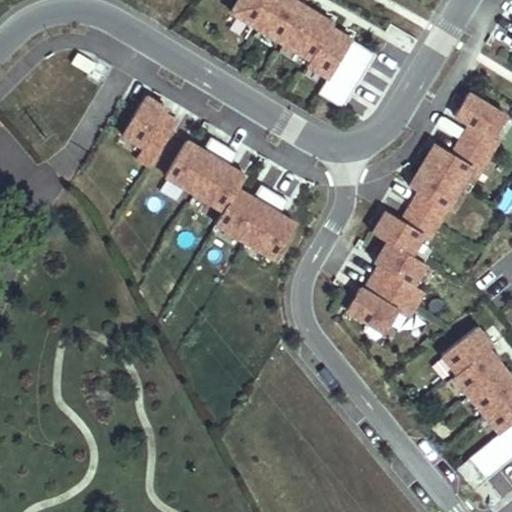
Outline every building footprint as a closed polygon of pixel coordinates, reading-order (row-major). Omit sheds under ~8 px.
[(375,54),(331,27),(333,23),(294,0),(238,0),(231,12),(310,60),(307,65),(328,78),(318,94),(342,108),(375,54)] [(94,63),(78,53),(71,63),(88,73),(94,63)] [(413,285),(426,264),(411,255),(423,235),(429,239),(472,168),(479,172),(498,141),(493,138),(506,116),(467,93),(454,115),(469,124),(451,154),(434,143),(409,186),(418,192),(401,221),(385,211),(372,233),(387,242),(374,263),(378,266),(364,290),(359,287),(346,310),(384,333),(397,312),(408,318),(424,292),(413,285)] [(150,166),(177,121),(164,114),(167,109),(145,96),(122,134),(143,147),(136,158),(150,166)] [(238,189),(245,176),(229,167),(237,153),(210,137),(202,150),(186,141),(165,177),(224,211),(216,225),(274,259),(296,224),(279,214),(288,200),(261,185),(253,198),(238,189)] [(511,378),(488,349),(491,346),(475,327),(441,355),(456,374),(453,377),(499,433),(469,458),(486,480),(511,458),(511,378)] [(486,480),(469,458),(457,468),(474,490),(486,480)]
